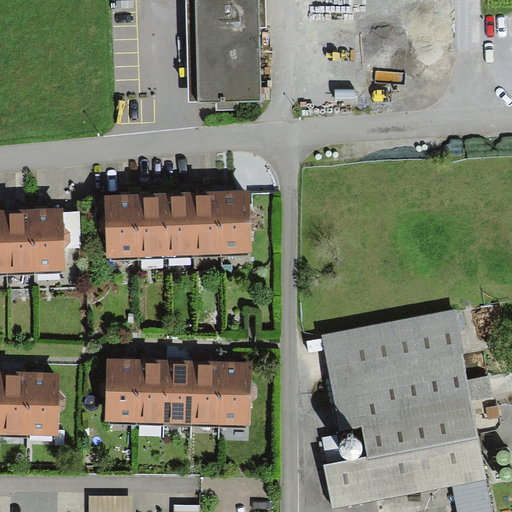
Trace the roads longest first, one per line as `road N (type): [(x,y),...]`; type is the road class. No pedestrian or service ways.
road 1 (residential): [(281,133),(288,511)]
road 2 (residential): [(281,133),(0,161)]
road 3 (residential): [(0,485),(252,486)]
road 4 (residential): [(511,109),(281,133)]
